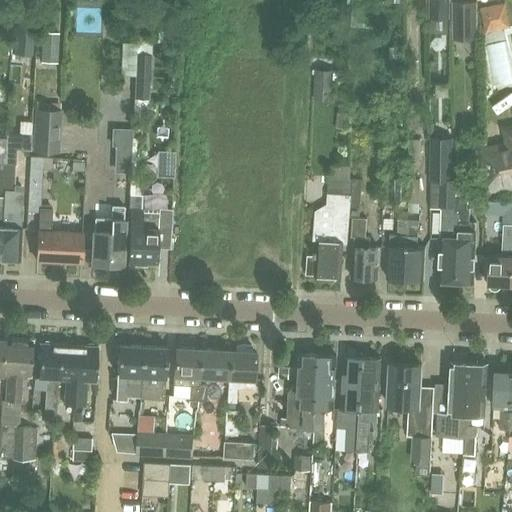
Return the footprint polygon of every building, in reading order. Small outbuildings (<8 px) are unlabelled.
[(428,0),(429,18),(450,18),(450,0),(428,0)] [(475,35),(473,0),(453,0),(455,36),(475,35)] [(14,5),(11,52),(32,54),(35,7),(14,5)] [(505,5),(482,10),(487,33),(510,28),(505,5)] [(40,32),(39,59),(55,60),(56,32),(40,32)] [(134,75),(135,51),(136,49),(136,40),(122,40),(120,74),(134,75)] [(494,88),(511,84),(511,70),(506,41),(485,45),(494,88)] [(149,96),(151,52),(135,51),(134,75),(133,95),(148,96),(149,96)] [(331,99),(334,69),(323,69),(316,69),(316,81),(315,98),(331,99)] [(59,111),(57,111),(36,109),(34,150),(57,151),(59,111)] [(132,129),(132,137),(139,138),(142,131),(138,118),(133,117),(132,129)] [(511,124),(502,127),(505,144),(481,149),(482,188),(511,183),(511,124)] [(111,146),(116,146),(132,147),(132,129),(112,128),(111,146)] [(4,192),(3,198),(0,258),(18,259),(20,239),(20,228),(19,228),(21,193),(21,189),(22,184),(14,184),(15,164),(16,149),(30,150),(31,133),(7,131),(5,163),(4,192)] [(421,138),(409,138),(409,158),(420,159),(421,138)] [(456,280),(461,179),(454,179),(454,175),(454,139),(432,140),(432,176),(443,175),(443,194),(442,203),(442,210),(441,210),(440,234),(439,262),(438,280),(456,280)] [(175,150),(157,150),(156,176),(174,176),(175,150)] [(29,168),(42,168),(52,169),(53,157),(30,156),(29,168)] [(306,272),(341,274),(343,242),(347,242),(349,217),(352,179),(329,177),(327,204),(315,210),(313,239),(316,240),(315,255),(308,255),(306,272)] [(362,179),(352,179),(349,217),(352,217),(352,235),(355,235),(354,257),(352,257),(351,275),(377,276),(378,247),(371,246),(371,235),(366,235),(367,218),(360,217),(362,179)] [(408,203),(420,202),(420,179),(408,179),(408,203)] [(473,281),(475,236),(476,221),(469,221),(469,207),(468,207),(469,195),(466,194),(467,179),(461,179),(456,280),(473,281)] [(426,181),(425,207),(438,207),(438,182),(426,181)] [(130,208),(128,265),(147,266),(147,260),(157,260),(159,213),(143,213),(143,209),(141,209),(142,195),(128,194),(128,208),(130,208)] [(511,283),(511,273),(511,201),(485,200),(484,213),(505,214),(504,227),(503,255),(489,254),(489,266),(488,282),(489,282),(489,285),(492,288),(495,289),(498,288),(500,286),(501,283),(511,283)] [(93,249),(92,263),(121,265),(121,248),(123,219),(123,205),(112,205),(112,218),(94,218),(94,231),(93,249)] [(79,263),(80,244),(81,232),(50,230),(51,208),(39,208),(36,260),(79,263)] [(386,277),(404,278),(408,212),(398,211),(396,243),(388,243),(386,277)] [(416,245),(417,223),(418,212),(408,212),(404,278),(422,279),(424,245),(416,245)] [(497,236),(496,215),(484,216),(485,237),(497,236)] [(30,375),(32,339),(4,337),(4,338),(2,373),(6,374),(5,397),(1,397),(0,411),(0,456),(33,459),(35,427),(18,426),(21,374),(30,375)] [(54,412),(56,378),(59,343),(51,342),(49,340),(44,340),(43,341),(40,341),(38,376),(46,377),(44,411),(54,412)] [(85,344),(77,344),(74,403),(85,404),(86,379),(95,380),(97,345),(94,345),(92,342),(87,342),(85,344)] [(59,343),(56,378),(65,378),(64,403),(74,403),(77,344),(59,343)] [(127,374),(140,375),(142,345),(119,344),(116,399),(126,399),(127,374)] [(228,377),(227,386),(227,402),(236,402),(236,387),(238,387),(238,377),(255,378),(256,351),(251,351),(252,345),(240,344),(240,350),(230,350),(228,377)] [(167,346),(142,345),(140,375),(141,375),(141,383),(140,396),(154,397),(164,398),(164,395),(166,370),(167,346)] [(198,375),(200,348),(174,347),(173,370),(173,374),(173,384),(172,397),(189,397),(189,400),(197,400),(198,385),(198,375)] [(230,350),(200,348),(198,375),(228,377),(230,350)] [(314,427),(318,354),(299,353),(297,388),(287,388),(284,426),(314,427)] [(336,355),(318,354),(314,427),(312,448),(322,448),(325,406),(333,406),(336,355)] [(344,355),(341,407),(338,406),(336,427),(346,427),(345,449),(348,449),(346,469),(345,469),(344,486),(354,487),(358,429),(362,357),(344,355)] [(374,430),(367,430),(369,408),(378,409),(381,358),(362,357),(358,429),(354,487),(366,488),(369,446),(373,447),(374,430)] [(463,435),(468,362),(450,361),(447,413),(437,412),(436,434),(463,435)] [(431,436),(433,410),(419,410),(421,363),(389,362),(387,404),(410,405),(408,435),(431,436)] [(487,363),(468,362),(463,435),(474,436),(475,414),(484,414),(487,363)] [(499,428),(508,428),(511,378),(511,364),(496,363),(493,407),(500,407),(499,428)] [(198,385),(197,400),(206,401),(207,386),(198,385)] [(234,434),(235,410),(222,410),(221,434),(234,434)] [(271,468),(273,425),(260,424),(257,467),(271,468)] [(138,434),(112,432),(118,451),(136,452),(138,434)] [(137,453),(165,454),(166,434),(138,433),(138,434),(137,453)] [(194,436),(166,434),(165,454),(193,456),(194,436)] [(71,459),(76,459),(75,469),(89,470),(91,438),(73,437),(71,459)] [(255,443),(225,441),(224,457),(254,459),(255,443)] [(311,470),(312,460),(312,455),(295,454),(294,469),(311,470)] [(429,474),(430,460),(416,460),(415,474),(429,474)] [(170,480),(171,463),(144,462),(143,478),(170,480)] [(215,465),(204,465),(203,479),(214,480),(215,465)] [(226,466),(215,465),(214,480),(225,480),(226,466)] [(257,487),(258,473),(247,473),(246,487),(257,487)] [(269,474),(258,473),(257,487),(269,488),(269,474)] [(292,475),(280,474),(279,489),(291,489),(292,475)] [(143,478),(142,495),(169,496),(170,482),(170,480),(143,478)] [(326,501),(320,501),(310,501),(309,511),(331,511),(332,502),(326,501)]
